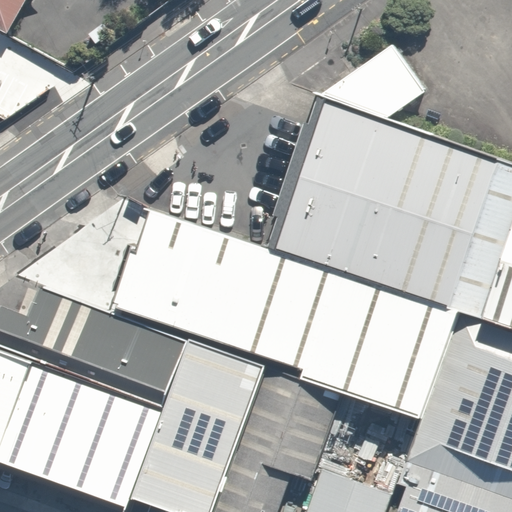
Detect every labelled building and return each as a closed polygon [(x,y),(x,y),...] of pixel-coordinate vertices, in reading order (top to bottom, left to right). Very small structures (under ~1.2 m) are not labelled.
[(0,0),(0,26),(4,29),(19,0),(0,0)] [(511,223),(511,164),(321,95),(269,249),(459,312),(481,319),(511,223)] [(422,417),(459,312),(269,249),(151,210),(118,309),(305,370),(303,376),(346,390),(422,417)] [(511,223),(481,319),(511,329),(511,223)] [(0,310),(0,330),(169,394),(188,342),(41,289),(29,316),(2,306),(0,310)] [(511,329),(481,319),(459,312),(422,417),(407,463),(511,498),(511,329)] [(163,409),(133,498),(172,511),(212,511),(263,363),(189,340),(188,342),(169,394),(163,409)] [(27,358),(0,348),(0,467),(121,511),(127,511),(133,498),(163,409),(27,358)] [(212,511),(276,511),(290,473),(315,482),(346,390),(303,376),(263,363),(212,511)] [(511,511),(511,498),(407,463),(397,484),(408,488),(398,511),(511,511)] [(386,511),(393,494),(322,470),(307,511),(386,511)]
